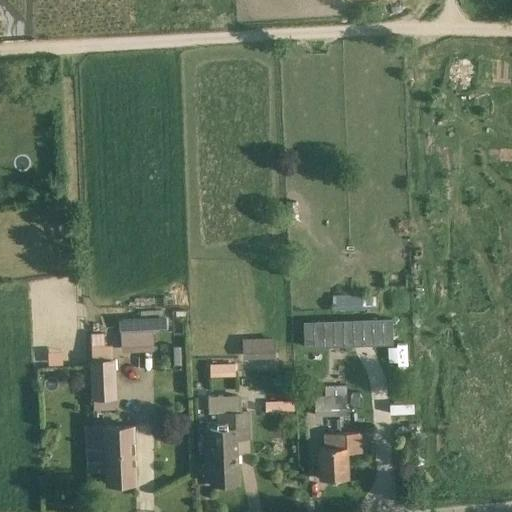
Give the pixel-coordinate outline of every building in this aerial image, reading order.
[(288,218),(298,217),(297,202),(288,202),(288,218)] [(168,317),(120,320),(121,332),(153,330),(153,329),(168,329),(168,317)] [(393,319),(304,322),(305,347),(394,344),(393,319)] [(153,330),(121,332),(121,348),(154,346),(153,330)] [(243,353),(275,352),(275,338),(243,339),(243,353)] [(116,358),(90,359),(91,399),(118,398),(116,358)] [(211,377),(236,376),(235,363),(211,363),(211,377)] [(220,396),(209,397),(209,413),(219,413),(220,429),(210,429),(212,483),(216,483),(216,485),(219,488),(232,487),(235,484),(235,482),(238,482),(236,440),(252,440),(251,411),(240,411),(221,412),(220,396)] [(347,396),(315,397),(315,416),(347,415),(347,396)] [(268,410),(295,409),(295,400),(267,401),(268,410)] [(108,484),(135,483),(133,427),(105,428),(108,484)] [(348,453),(361,453),(360,433),(324,434),(325,449),(319,449),(320,480),(348,479),(348,453)]
